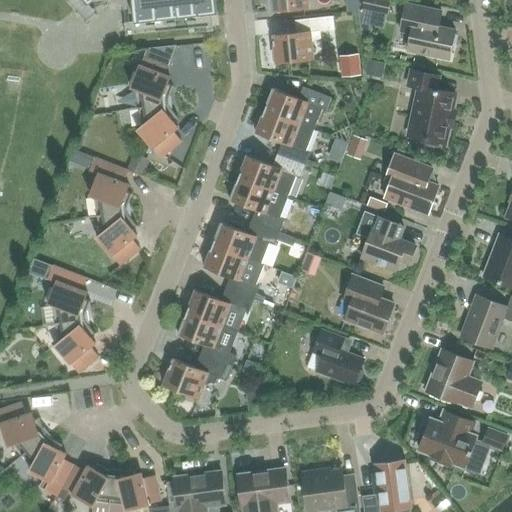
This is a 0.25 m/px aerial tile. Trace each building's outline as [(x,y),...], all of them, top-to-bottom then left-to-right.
[(131,0),(134,23),(218,15),(216,0),(131,0)] [(308,9),(307,0),(269,0),(270,13),(308,9)] [(390,0),(364,0),(362,10),(388,15),(390,0)] [(400,32),(411,34),(408,51),(449,60),(452,47),(455,46),(457,37),(454,34),(455,31),(438,27),(441,12),(406,4),(400,32)] [(312,43),(321,39),(320,32),(335,31),(333,17),(303,20),(305,33),(273,36),(276,64),(313,60),(312,43)] [(169,98),(173,87),(168,84),(170,78),(165,75),(169,64),(145,54),(140,66),(139,66),(131,88),(135,90),(138,108),(168,104),(168,101),(168,99),(169,98)] [(358,55),(340,57),(342,77),(360,75),(358,55)] [(386,63),(368,59),(364,74),(382,78),(386,63)] [(438,146),(439,142),(445,144),(456,95),(436,90),(439,77),(411,71),(408,86),(418,88),(408,135),(423,139),(422,143),(438,146)] [(273,89),(264,111),(314,130),(322,110),(327,111),(332,98),(308,89),(303,101),(273,89)] [(181,142),(173,132),(178,128),(173,122),(178,119),(171,109),(170,107),(169,105),(168,104),(138,108),(141,127),(137,130),(152,149),(153,148),(161,158),(181,142)] [(314,130),(264,111),(256,133),(286,145),(282,156),(306,166),(311,153),(306,151),(314,130)] [(365,141),(355,137),(351,147),(361,151),(365,141)] [(150,160),(134,153),(128,169),(144,175),(150,160)] [(427,182),(432,169),(395,154),(385,180),(391,182),(385,198),(428,214),(439,186),(427,182)] [(301,179),(306,166),(282,156),(277,168),(247,156),(238,178),(274,192),(282,171),(301,179)] [(127,208),(132,194),(126,192),(129,185),(123,183),(128,172),(94,158),(89,171),(98,174),(89,196),(94,198),(97,216),(127,211),(127,208)] [(274,192),(238,178),(230,200),(260,212),(256,224),(280,233),(285,220),(280,218),(288,198),(274,192)] [(345,199),(329,193),(325,205),(340,210),(345,199)] [(140,249),(137,236),(132,230),(137,226),(130,217),(128,214),(127,211),(97,216),(100,234),(96,238),(111,257),(112,256),(120,266),(140,249)] [(364,212),(356,234),(369,239),(362,258),(395,271),(400,260),(409,263),(415,246),(398,240),(403,227),(364,212)] [(277,240),(280,233),(256,224),(251,235),(221,224),(213,245),(260,264),(261,264),(269,244),(275,246),(277,240)] [(511,240),(499,236),(483,277),(511,287),(511,240)] [(252,285),(260,264),(213,245),(204,267),(234,279),(230,291),(254,300),(256,294),(259,287),(252,285)] [(52,306),(40,307),(43,326),(55,324),(85,319),(85,316),(86,313),(90,302),(85,300),(87,293),(82,291),(86,279),(52,266),(47,279),(56,282),(48,304),(52,306)] [(353,297),(345,320),(382,334),(394,304),(379,299),(384,288),(353,276),(346,294),(353,297)] [(249,313),(254,300),(230,291),(225,302),(195,291),(187,313),(222,326),(230,306),(249,313)] [(256,294),(254,300),(262,303),(265,297),(256,294)] [(461,337),(492,349),(503,319),(511,321),(511,296),(507,307),(476,296),(461,337)] [(222,326),(187,313),(178,335),(212,348),(208,359),(231,369),(236,356),(229,353),(238,332),(222,326)] [(295,321),(286,318),(283,328),(289,330),(289,328),(293,325),(294,326),(295,321)] [(58,342),(54,345),(69,364),(70,364),(78,373),(98,357),(90,347),(95,343),(91,338),(95,334),(88,325),(86,323),(85,319),(55,324),(58,342)] [(313,352),(307,368),(316,371),(354,386),(355,382),(360,382),(363,374),(362,371),(360,370),(364,360),(339,351),(344,339),(321,330),(313,352)] [(426,392),(456,404),(457,402),(472,408),(481,383),(466,377),(473,362),(442,350),(426,392)] [(226,382),(231,369),(208,359),(203,371),(173,359),(163,385),(198,399),(204,383),(214,384),(217,378),(226,382)] [(254,386),(244,387),(246,399),(256,398),(254,386)] [(22,456),(46,435),(44,432),(43,430),(39,418),(34,420),(31,413),(26,415),(21,403),(0,410),(0,420),(1,423),(0,423),(0,424),(8,447),(13,445),(22,456)] [(452,464),(463,468),(469,454),(470,455),(472,451),(470,450),(475,437),(470,435),(475,424),(444,412),(439,423),(431,420),(428,428),(424,426),(418,441),(422,442),(419,451),(430,455),(428,459),(451,467),(452,464)] [(509,435),(488,426),(481,443),(502,451),(509,435)] [(61,488),(74,465),(63,459),(66,454),(59,450),(62,445),(51,439),(49,437),(46,435),(22,456),(31,467),(28,471),(48,482),(44,490),(56,497),(61,488)] [(235,458),(188,460),(189,471),(235,470),(235,458)] [(388,511),(412,509),(406,463),(405,459),(374,464),(380,511),(388,511)] [(96,503),(110,505),(114,472),(111,472),(109,471),(97,464),(94,469),(88,466),(85,471),(74,465),(61,488),(56,497),(64,501),(69,492),(93,507),(96,503)] [(116,472),(114,472),(110,505),(108,511),(124,511),(125,511),(148,506),(148,504),(160,502),(154,476),(142,479),(141,473),(134,475),(132,469),(119,472),(116,472)] [(289,501),(286,474),(285,469),(238,476),(242,507),(243,507),(244,511),(276,511),(275,503),(289,501)] [(359,511),(356,486),(344,488),(342,470),(321,473),(321,470),(302,473),(307,511),(332,508),(332,511),(359,511)] [(225,504),(222,477),(221,472),(173,478),(178,510),(179,510),(179,511),(206,511),(205,506),(225,504)] [(451,476),(438,486),(449,499),(461,489),(451,476)] [(441,511),(451,505),(441,493),(432,501),(440,511),(441,511)]
